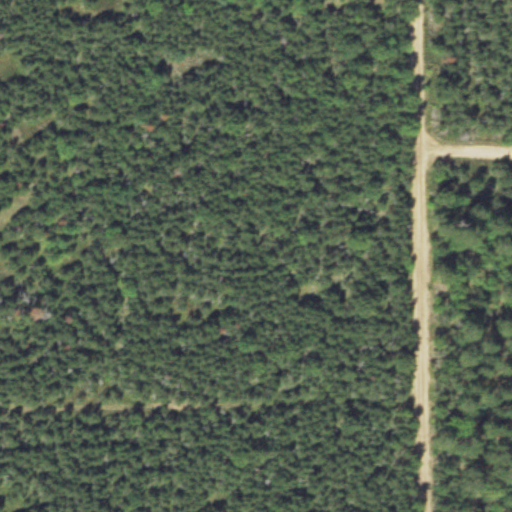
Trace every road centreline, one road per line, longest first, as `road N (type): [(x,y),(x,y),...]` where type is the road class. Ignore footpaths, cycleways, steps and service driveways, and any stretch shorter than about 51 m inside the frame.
road 1 (residential): [(424,511),(419,0)]
road 2 (residential): [(422,415),(0,426)]
